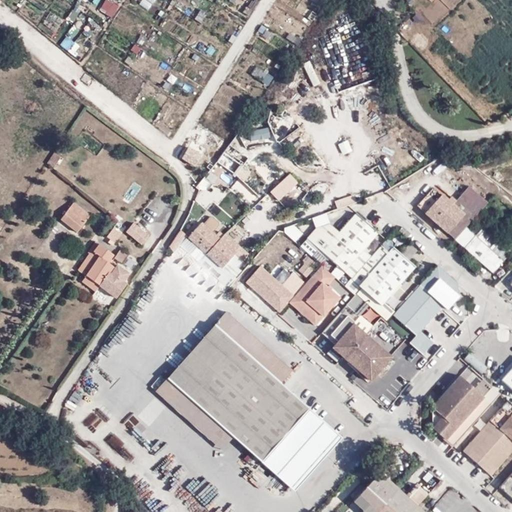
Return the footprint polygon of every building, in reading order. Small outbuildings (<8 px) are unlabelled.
[(276,110),(269,115),(285,135),(292,130),(276,110)] [(249,132),(253,144),(272,137),(268,125),(249,132)] [(343,154),(353,150),(348,139),(338,143),(343,154)] [(184,157),(193,164),(198,156),(189,150),(184,157)] [(46,162),(54,167),(61,155),(53,151),(46,162)] [(279,200),(299,182),(290,172),(270,190),(279,200)] [(446,198),(434,187),(417,206),(453,238),(485,200),(467,184),(453,199),(448,195),(446,198)] [(434,187),(431,185),(415,204),(417,206),(434,187)] [(73,201),(60,218),(80,233),(93,216),(73,201)] [(316,227),(307,237),(350,275),(368,255),(362,250),(377,233),(355,213),(338,233),(328,224),(316,227)] [(212,214),(204,220),(212,229),(219,224),(212,214)] [(135,220),(125,233),(142,246),(150,236),(139,227),(141,225),(135,220)] [(294,241),(303,232),(292,221),(283,230),(294,241)] [(208,254),(228,245),(199,223),(187,237),(208,254)] [(113,227),(107,237),(117,244),(124,234),(113,227)] [(492,274),(503,260),(475,236),(464,248),(492,274)] [(101,287),(118,298),(129,282),(125,280),(129,274),(111,262),(114,258),(116,256),(96,242),(77,270),(85,276),(81,282),(97,292),(101,287)] [(505,258),(510,252),(498,242),(493,248),(505,258)] [(387,252),(378,244),(368,255),(350,275),(349,277),(360,287),(380,305),(382,303),(414,266),(392,246),(387,252)] [(228,245),(208,254),(221,265),(234,251),(228,245)] [(128,255),(121,250),(114,258),(123,263),(128,255)] [(309,258),(298,270),(305,276),(315,264),(309,258)] [(452,277),(436,263),(393,313),(416,334),(409,342),(423,354),(433,343),(419,330),(441,305),(446,310),(458,297),(457,281),(452,277)] [(244,282),(278,312),(288,301),(293,296),(259,265),(244,282)] [(333,276),(320,265),(293,296),(288,301),(314,324),(338,297),(325,285),(333,276)] [(360,287),(354,294),(385,321),(393,313),(382,303),(380,305),(360,287)] [(226,310),(212,325),(280,385),(293,369),(226,310)] [(370,381),(390,357),(353,323),(332,348),(370,381)] [(168,374),(169,375),(237,435),(261,456),(263,453),(295,482),(334,437),(303,410),(305,407),(280,385),(212,325),(212,324),(168,374)] [(468,351),(462,358),(479,374),(485,367),(468,351)] [(511,387),(511,366),(502,379),(511,387)] [(237,435),(169,375),(156,391),(224,450),(237,435)] [(441,432),(447,437),(484,397),(460,375),(432,405),(433,425),(441,432)] [(490,402),(484,397),(447,437),(453,443),(490,402)] [(263,453),(261,456),(295,486),(337,436),(305,407),(303,410),(334,437),(295,482),(263,453)] [(490,474),(511,448),(511,417),(510,416),(500,407),(462,450),(490,474)] [(128,428),(138,420),(131,412),(122,421),(128,428)] [(445,438),(438,446),(447,453),(453,445),(445,438)] [(126,447),(121,450),(129,460),(134,456),(126,447)] [(511,468),(499,483),(511,495),(511,468)] [(379,472),(366,486),(384,503),(397,489),(379,472)] [(405,496),(416,506),(427,494),(416,483),(405,496)] [(353,501),(365,511),(376,511),(384,503),(366,486),(353,501)] [(384,503),(376,511),(410,511),(416,506),(405,496),(397,489),(384,503)]
